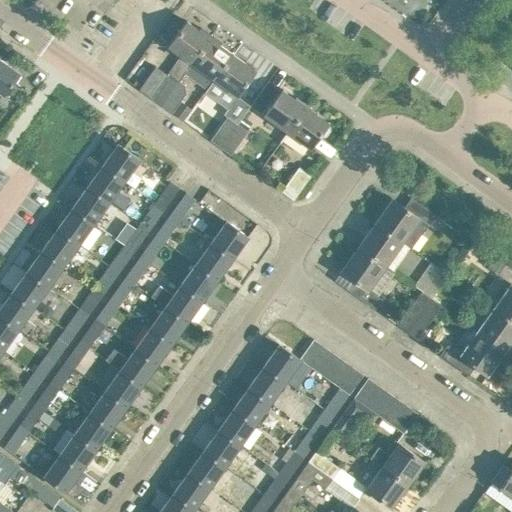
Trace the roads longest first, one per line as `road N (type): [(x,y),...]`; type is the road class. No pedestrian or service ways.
road 1 (residential): [(305,234),(0,13)]
road 2 (residential): [(106,511),(277,273)]
road 3 (residential): [(485,427),(277,273)]
road 4 (residential): [(305,234),(379,130),(404,127)]
